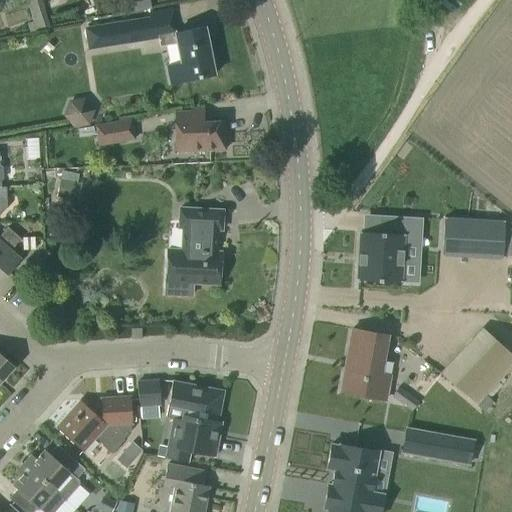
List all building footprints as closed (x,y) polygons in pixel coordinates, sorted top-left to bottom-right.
[(26,0),(36,29),(50,26),(40,0),(26,0)] [(148,17),(84,28),(88,50),(152,40),(148,17)] [(176,33),(175,31),(157,35),(160,46),(177,43),(181,62),(165,65),(169,84),(214,75),(204,27),(176,33)] [(73,128),(89,125),(94,110),(84,98),(69,101),(63,116),(73,128)] [(94,126),(98,145),(134,139),(130,119),(94,126)] [(191,125),(175,126),(176,152),(205,151),(225,150),(223,121),(205,122),(203,122),(191,122),(191,125)] [(167,262),(166,282),(166,292),(191,294),(191,283),(218,284),(220,252),(215,252),(216,230),(221,230),(222,210),(202,209),(180,208),(179,228),(181,228),(180,250),(167,250),(167,262)] [(358,263),(357,280),(400,282),(403,241),(415,242),(416,217),(379,215),(378,233),(360,232),(359,255),(360,255),(360,264),(358,263)] [(444,218),(442,255),(502,259),(504,222),(444,218)] [(0,248),(14,233),(7,227),(0,235),(0,248)] [(0,248),(0,282),(20,259),(10,250),(20,238),(14,233),(0,248)] [(131,328),(131,339),(141,339),(141,328),(131,328)] [(385,400),(392,362),(383,360),(387,335),(352,329),(340,392),(385,400)] [(482,329),(441,374),(465,396),(477,407),(511,368),(511,355),(483,329),(482,329)] [(0,381),(14,366),(0,354),(0,381)] [(160,405),(158,380),(137,382),(138,406),(160,405)] [(168,405),(218,414),(219,415),(223,391),(172,381),(168,405)] [(392,396),(412,411),(419,402),(398,387),(392,396)] [(132,424),(130,396),(100,398),(101,407),(88,408),(79,400),(55,427),(70,441),(83,452),(95,438),(102,444),(102,445),(111,454),(124,440),(123,439),(131,430),(130,424),(132,424)] [(216,421),(218,414),(168,405),(165,417),(173,419),(168,446),(168,447),(158,445),(157,457),(165,458),(168,458),(187,462),(190,452),(215,457),(221,422),(216,421)] [(406,428),(402,452),(468,464),(472,444),(473,441),(406,428)] [(31,455),(23,463),(65,500),(77,487),(78,485),(78,483),(79,482),(78,480),(77,478),(84,469),(57,444),(49,453),(44,449),(36,459),(31,455)] [(328,484),(324,509),(328,510),(328,511),(332,511),(380,511),(382,502),(383,495),(371,493),(375,471),(379,451),(339,444),(339,446),(331,444),(326,468),(335,470),(332,485),(328,484)] [(54,511),(65,500),(23,463),(16,471),(21,476),(12,485),(17,489),(9,498),(24,511),(33,511),(38,507),(43,511),(54,511)] [(205,471),(185,467),(167,464),(163,484),(174,486),(169,511),(203,511),(209,486),(202,485),(205,471)]
